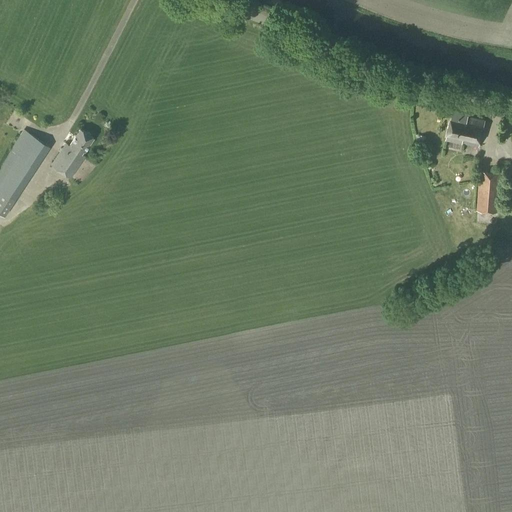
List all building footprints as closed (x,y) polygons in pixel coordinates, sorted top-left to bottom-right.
[(479,148),(485,122),(468,117),(468,115),(453,112),(446,140),(479,148)] [(0,151),(10,134),(0,128),(0,151)] [(82,154),(93,137),(80,128),(69,145),(66,143),(52,164),(72,177),(85,156),(82,154)] [(0,213),(4,216),(50,146),(23,129),(0,164),(0,213)] [(498,212),(501,172),(479,171),(477,211),(498,212)]
